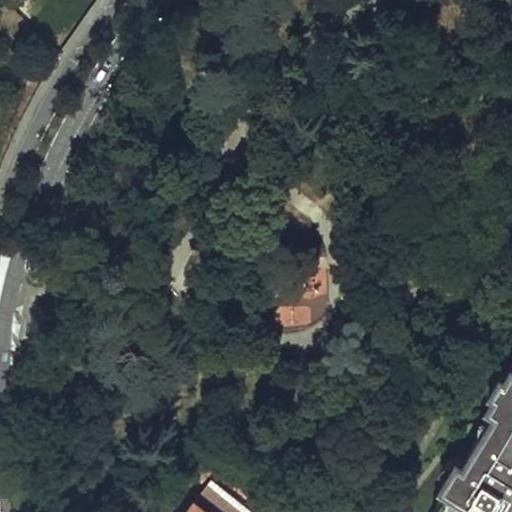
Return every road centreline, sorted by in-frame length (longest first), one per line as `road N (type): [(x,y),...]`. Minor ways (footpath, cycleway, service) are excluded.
road 1 (tertiary): [(0,277),(94,86),(153,0)]
road 2 (tertiary): [(116,0),(67,64),(2,212),(0,277)]
